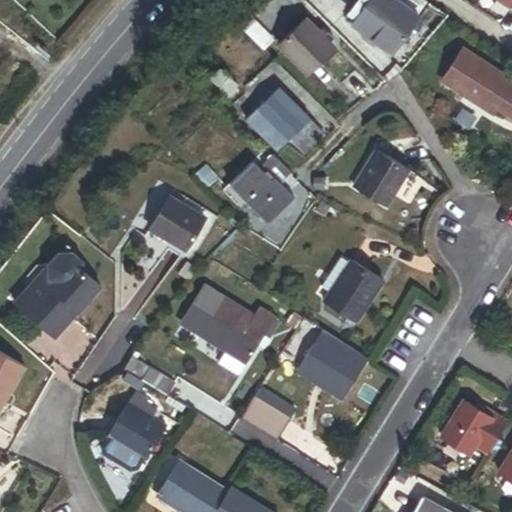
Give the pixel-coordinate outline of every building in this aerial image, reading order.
[(511,0),(494,0),(508,9),(511,1),(511,0)] [(301,21),(277,45),(307,75),(332,51),(301,21)] [(511,79),(509,84),(458,51),(437,83),(489,116),(493,110),(511,122),(511,79)] [(221,69),(211,80),(229,97),(239,86),(221,69)] [(270,94),(244,120),(275,152),(286,140),(300,155),(315,140),(270,94)] [(404,166),(371,149),(351,187),(384,205),(404,166)] [(250,163),(227,186),(266,224),(291,198),(271,178),(267,181),(250,163)] [(201,219),(165,199),(148,231),(184,251),(201,219)] [(56,257),(47,268),(49,278),(39,290),(33,285),(15,305),(55,341),(99,290),(81,274),(80,265),(70,256),(56,257)] [(378,283),(347,263),(321,302),(351,323),(378,283)] [(266,327),(220,298),(197,335),(243,364),(266,327)] [(289,312),(282,323),(293,330),(300,319),(289,312)] [(342,394),(364,359),(320,332),(298,366),(342,394)] [(0,405),(24,367),(0,352),(0,405)] [(146,369),(129,359),(122,371),(138,381),(140,379),(146,369)] [(342,394),(298,366),(293,374),(337,402),(342,394)] [(147,367),(146,369),(140,379),(163,393),(170,381),(147,367)] [(263,380),(258,389),(293,410),(298,402),(263,380)] [(258,389),(239,418),(275,441),(294,411),(293,410),(258,389)] [(489,451),(508,420),(494,411),(492,415),(465,398),(442,434),(470,452),(476,443),(489,451)] [(160,427),(125,406),(107,436),(143,457),(160,427)] [(511,449),(499,470),(511,477),(511,449)] [(177,509),(181,511),(212,511),(225,492),(175,462),(156,493),(178,507),(177,509)] [(264,511),(227,489),(225,492),(212,511),(264,511)] [(447,511),(421,498),(412,511),(447,511)]
